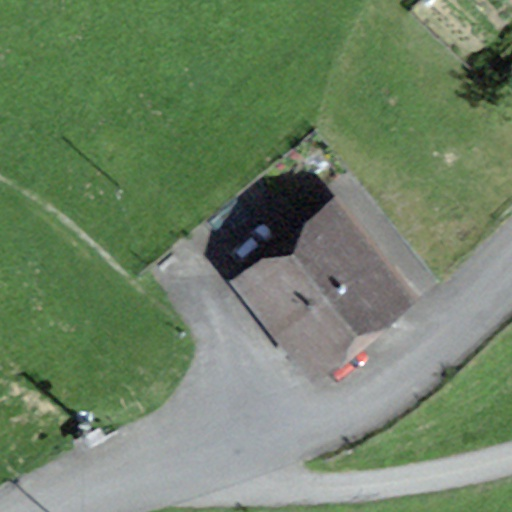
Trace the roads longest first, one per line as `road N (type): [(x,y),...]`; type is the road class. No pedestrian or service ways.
road 1 (unclassified): [(216,465),(338,404),(403,357),(511,251)]
road 2 (unclassified): [(511,456),(420,476),(276,483),(216,465)]
road 3 (unclassified): [(84,511),(216,465)]
